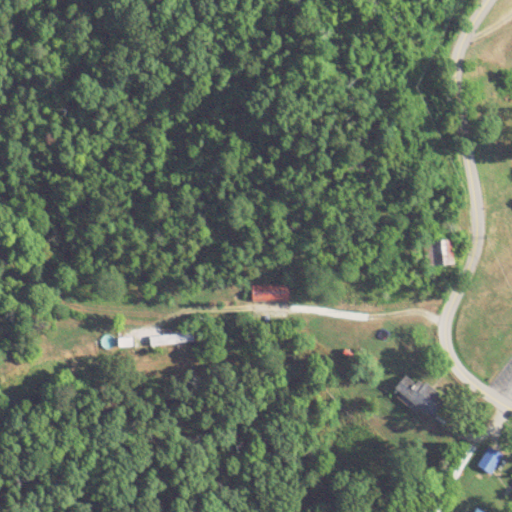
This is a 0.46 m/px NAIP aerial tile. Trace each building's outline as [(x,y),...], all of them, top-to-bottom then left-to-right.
[(507,59),(511,52),(511,38),(500,54),(507,59)] [(424,241),(424,267),(445,267),(445,241),(424,241)] [(288,286),(251,286),(251,302),(288,302),(288,286)] [(151,337),(152,345),(193,343),(192,335),(151,337)] [(431,419),(446,400),(411,371),(396,390),(431,419)] [(476,466),(490,475),(502,456),(489,447),(476,466)]
